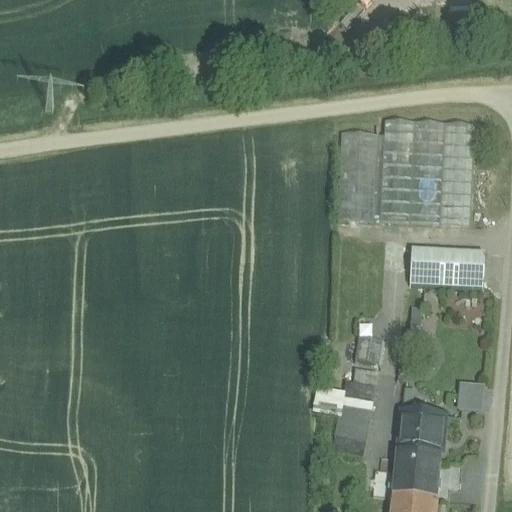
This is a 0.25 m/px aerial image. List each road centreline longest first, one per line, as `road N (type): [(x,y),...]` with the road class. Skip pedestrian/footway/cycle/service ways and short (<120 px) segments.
road 1 (track): [(511,93),(0,153)]
road 2 (track): [(63,145),(73,115),(97,89),(481,32),(509,0)]
road 3 (track): [(511,244),(396,238),(376,460)]
road 4 (track): [(489,511),(511,279)]
